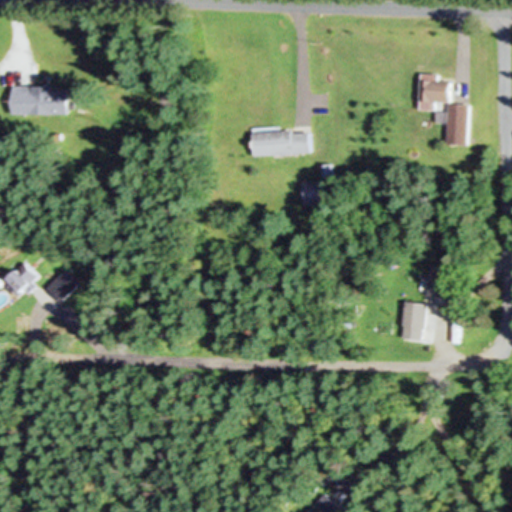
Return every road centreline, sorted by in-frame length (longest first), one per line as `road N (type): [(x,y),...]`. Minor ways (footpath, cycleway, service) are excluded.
road 1 (residential): [(504,12),(505,336),(485,362),(37,356)]
road 2 (residential): [(511,12),(211,0)]
